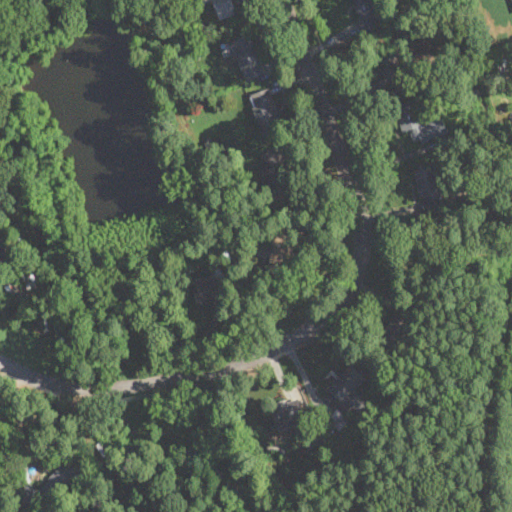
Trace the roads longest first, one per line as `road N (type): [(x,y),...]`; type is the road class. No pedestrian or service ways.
road 1 (residential): [(356,274),(313,326),(228,368),(87,388),(0,360)]
road 2 (residential): [(356,274),(361,208),(284,0)]
